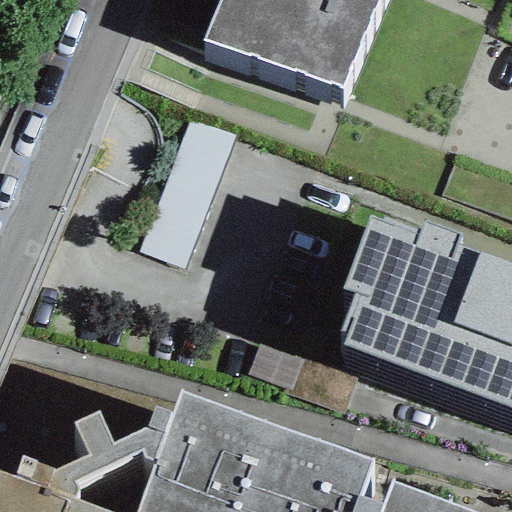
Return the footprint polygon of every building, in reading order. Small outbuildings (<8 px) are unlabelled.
[(402,0),(239,0),(205,87),(344,143),(402,0)] [(196,258),(230,123),(186,111),(152,247),(196,258)] [(395,220),(369,210),(342,282),(352,286),(338,322),(345,325),(341,338),(511,401),(511,254),(477,241),(476,244),(456,237),(459,227),(423,213),(418,225),(396,217),(395,220)] [(180,381),(171,405),(153,452),(130,511),(348,511),(358,485),(370,452),(180,381)] [(12,469),(72,490),(76,481),(73,473),(142,442),(146,451),(153,452),(171,405),(152,398),(148,417),(109,436),(97,402),(74,416),(86,445),(55,461),(21,448),(12,469)] [(12,469),(0,464),(0,511),(117,511),(119,507),(72,490),(12,469)] [(383,494),(358,485),(348,511),(497,511),(391,473),(383,494)]
